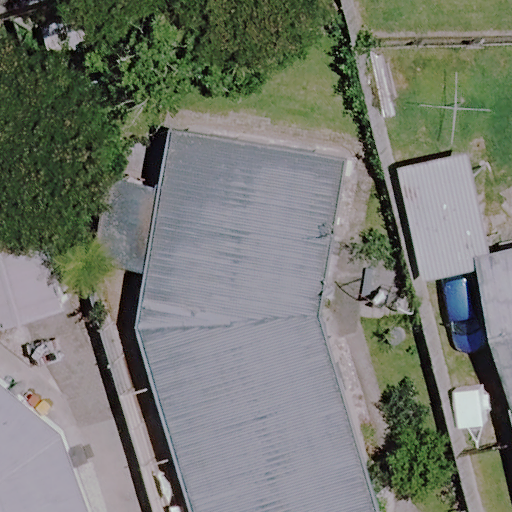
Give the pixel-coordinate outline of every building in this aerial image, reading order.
[(96,0),(87,0),(31,17),(50,80),(115,60),(96,0)] [(356,147),(182,117),(148,313),(206,511),(374,511),(391,507),(329,298),(356,147)] [(490,259),(467,151),(401,165),(424,273),(490,259)] [(69,306),(33,187),(0,196),(0,326),(33,317),(69,306)] [(490,259),(493,278),(434,289),(449,369),(509,357),(511,372),(511,246),(488,251),(490,259)] [(0,511),(94,511),(69,431),(0,375),(0,511)]
